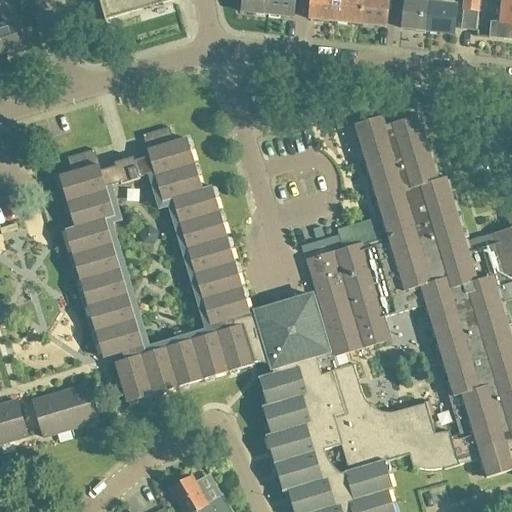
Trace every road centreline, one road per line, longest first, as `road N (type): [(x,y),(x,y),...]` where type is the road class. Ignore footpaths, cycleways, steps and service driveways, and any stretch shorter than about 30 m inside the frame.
road 1 (tertiary): [(216,48),(511,77)]
road 2 (residential): [(87,511),(120,478),(206,421),(225,433),(260,511)]
road 3 (residential): [(268,222),(321,208),(320,171),(305,160),(254,174)]
road 4 (tertiary): [(72,94),(216,48)]
road 5 (residential): [(254,174),(216,48)]
